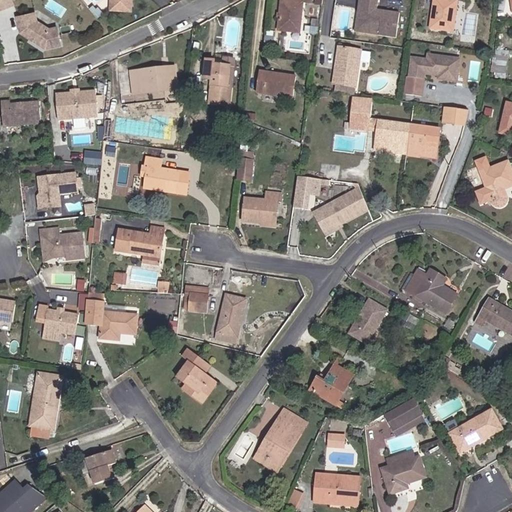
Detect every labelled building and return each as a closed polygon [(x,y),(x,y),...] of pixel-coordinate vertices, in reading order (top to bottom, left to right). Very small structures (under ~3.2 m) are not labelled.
[(104,0),(105,12),(125,13),(125,0),(104,0)] [(284,27),(296,28),(300,1),(308,2),(308,0),(278,0),(275,22),(284,23),(284,27)] [(374,34),(373,41),(392,45),(395,19),(375,15),(376,3),(360,0),(357,0),(356,13),(360,14),(358,26),(362,31),(374,34)] [(427,0),(423,30),(446,34),(451,2),(442,0),(441,0),(427,0)] [(29,6),(11,10),(14,26),(38,41),(54,38),(51,22),(43,23),(31,16),(29,6)] [(360,14),(356,13),(352,38),(373,41),(374,34),(362,31),(358,26),(360,14)] [(356,57),(335,54),(330,89),(351,93),(356,57)] [(508,74),(509,57),(496,56),(495,73),(508,74)] [(167,89),(171,67),(159,66),(159,62),(128,58),(124,80),(167,89)] [(223,108),(226,88),(221,87),(224,69),(217,68),(209,67),(209,60),(201,59),(198,79),(207,80),(203,105),(223,108)] [(221,87),(226,88),(230,63),(219,61),(217,68),(224,69),(221,87)] [(292,75),(255,69),(252,89),(290,95),(292,75)] [(416,86),(400,83),(398,100),(413,103),(416,86)] [(40,89),(43,113),(59,111),(60,121),(71,119),(70,109),(82,108),(79,84),(63,86),(56,87),(40,89)] [(0,121),(25,118),(22,97),(0,99),(0,121)] [(495,133),(506,136),(509,124),(511,124),(511,107),(500,105),(495,133)] [(470,124),(471,108),(447,106),(446,123),(470,124)] [(371,136),(371,126),(364,125),(365,114),(346,112),(344,127),(343,134),(371,137),(371,136)] [(369,157),(384,159),(387,128),(371,126),(371,136),(371,137),(369,157)] [(387,128),(384,159),(402,160),(406,130),(387,128)] [(406,130),(402,160),(421,162),(424,132),(406,130)] [(424,132),(421,162),(432,163),(435,133),(424,132)] [(192,137),(179,135),(178,146),(190,148),(192,137)] [(82,143),(74,143),(73,152),(82,152),(82,143)] [(102,163),(102,151),(87,151),(87,163),(102,163)] [(236,162),(249,165),(250,156),(238,154),(236,162)] [(249,165),(236,162),(234,181),(246,183),(249,165)] [(151,173),(151,167),(138,164),(134,192),(175,200),(179,179),(151,173)] [(496,189),(509,185),(501,164),(474,172),(483,203),(487,205),(494,205),(498,200),(499,197),(497,192),(496,189)] [(31,190),(28,191),(29,203),(48,201),(46,187),(64,184),(62,167),(26,172),(27,181),(30,181),(31,190)] [(308,189),(288,185),(286,200),(299,203),(305,204),(308,189)] [(73,200),(75,210),(84,209),(82,198),(73,200)] [(351,198),(307,226),(314,235),(318,232),(324,242),(361,218),(351,198)] [(299,203),(286,200),(283,216),(296,219),(299,203)] [(239,205),(235,227),(267,232),(270,211),(273,212),(274,203),(259,201),(258,208),(239,205)] [(93,218),(92,241),(101,242),(103,219),(93,218)] [(28,224),(29,234),(33,233),(35,245),(42,252),(55,250),(56,253),(74,251),(71,226),(48,230),(47,222),(28,224)] [(318,232),(314,235),(320,244),(324,242),(318,232)] [(144,240),(114,235),(112,254),(140,258),(139,267),(154,269),(159,235),(145,233),(144,240)] [(439,315),(451,298),(436,288),(440,281),(426,271),(422,277),(413,270),(400,289),(439,315)] [(183,294),(198,297),(200,287),(179,283),(175,309),(181,310),(183,294)] [(82,294),(97,297),(98,292),(98,289),(82,286),(82,294)] [(97,297),(82,294),(80,317),(93,319),(91,333),(95,334),(109,337),(111,330),(126,333),(129,317),(129,316),(96,310),(97,297)] [(183,294),(181,310),(195,312),(198,297),(183,294)] [(239,305),(219,298),(207,343),(226,349),(239,305)] [(344,332),(361,342),(382,310),(365,299),(344,332)] [(41,301),(33,301),(31,317),(39,318),(38,334),(53,335),(55,326),(70,328),(71,320),(72,308),(41,305),(41,301)] [(480,324),(505,340),(511,327),(511,321),(482,302),(468,326),(475,331),(480,324)] [(71,320),(70,328),(78,329),(79,321),(71,320)] [(134,343),(134,335),(124,334),(123,342),(134,343)] [(196,391),(202,395),(208,387),(191,374),(196,368),(179,355),(173,362),(179,367),(168,382),(179,391),(190,400),(196,391)] [(440,361),(432,356),(429,362),(437,367),(440,361)] [(304,390),(329,405),(341,386),(346,378),(328,366),(318,383),(311,379),(304,390)] [(55,372),(31,370),(25,421),(49,424),(55,372)] [(179,391),(175,395),(192,408),(202,395),(196,391),(190,400),(179,391)] [(384,431),(414,413),(405,398),(375,415),(384,431)] [(462,428),(485,416),(483,412),(460,424),(462,428)] [(265,463),(262,468),(269,473),(299,427),(279,414),(253,455),(265,463)] [(441,433),(451,452),(492,431),(485,416),(462,428),(460,424),(441,433)] [(330,432),(329,446),(347,448),(348,433),(330,432)] [(317,442),(327,442),(327,434),(312,434),(312,445),(317,445),(317,442)] [(90,486),(110,479),(107,469),(103,470),(102,465),(110,463),(106,449),(82,457),(90,484),(90,486)] [(383,464),(373,467),(381,493),(399,487),(397,481),(416,474),(410,457),(407,458),(404,449),(381,457),(383,464)] [(265,463),(253,455),(249,461),(262,468),(265,463)] [(304,474),(303,481),(324,482),(324,476),(304,474)] [(337,501),(346,502),(347,477),(324,476),(324,482),(303,481),(303,502),(316,503),(316,500),(329,501),(329,498),(337,498),(337,501)] [(20,477),(0,494),(0,510),(1,511),(34,511),(49,499),(34,482),(28,487),(20,477)]
